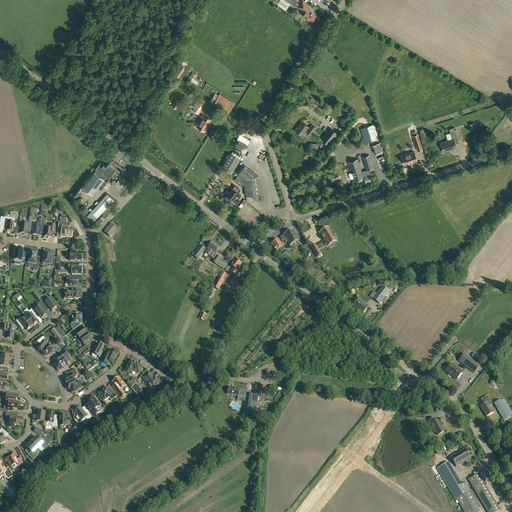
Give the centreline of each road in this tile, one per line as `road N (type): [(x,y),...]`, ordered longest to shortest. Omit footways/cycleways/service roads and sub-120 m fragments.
road 1 (unclassified): [(25,511),(48,475),(210,380),(258,251)]
road 2 (unclassified): [(511,494),(463,412),(258,251)]
road 3 (residential): [(294,222),(267,134),(345,0)]
road 4 (tertiary): [(294,222),(511,151)]
road 5 (tertiary): [(153,171),(0,51)]
road 6 (tertiary): [(258,251),(153,171)]
